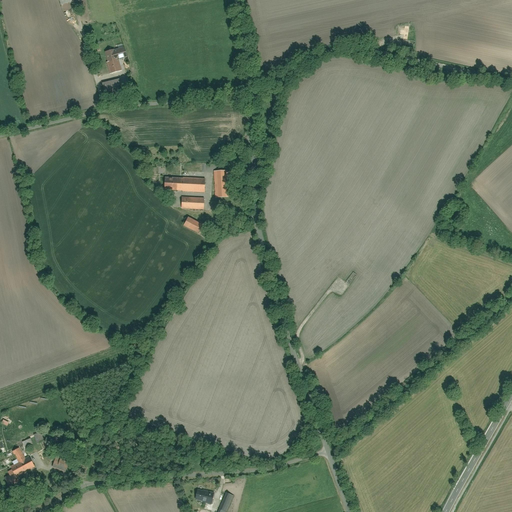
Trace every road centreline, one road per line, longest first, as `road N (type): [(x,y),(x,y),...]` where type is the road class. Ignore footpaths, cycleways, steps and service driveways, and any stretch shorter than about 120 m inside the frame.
road 1 (residential): [(251,99),(263,243),(329,448)]
road 2 (track): [(87,485),(144,343),(255,186)]
road 3 (residential): [(41,511),(80,486),(248,472),(329,448)]
road 4 (residential): [(511,80),(363,48),(312,56),(251,99)]
road 5 (residential): [(251,99),(104,109),(0,135)]
road 6 (track): [(329,448),(511,298)]
road 7 (tertiary): [(445,511),(511,396)]
